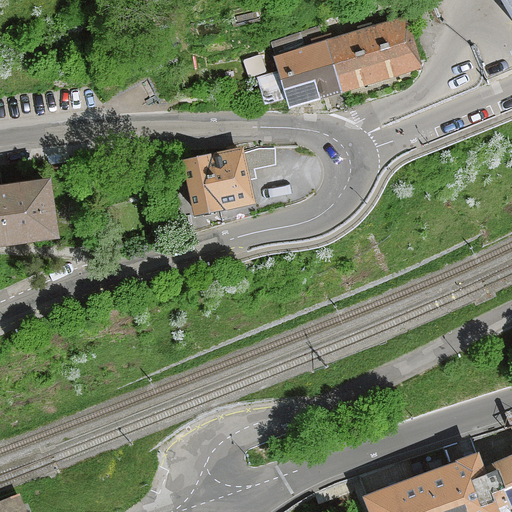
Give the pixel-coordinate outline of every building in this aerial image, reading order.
[(511,0),(502,0),(511,16),(511,0)] [(324,40),(340,95),(419,71),(403,17),(324,40)] [(340,95),(324,40),(272,55),(276,69),(256,75),(264,105),(285,99),(288,110),(340,95)] [(243,153),(247,171),(276,165),(275,149),(260,148),(243,153)] [(242,149),(182,163),(195,218),(254,204),(247,171),(243,153),(242,149)] [(0,241),(7,241),(59,233),(50,173),(0,180),(0,241)] [(511,453),(483,466),(479,452),(466,456),(456,460),(456,462),(366,496),(372,511),(510,511),(508,509),(511,508),(511,453)] [(0,511),(25,511),(18,493),(0,500),(0,511)]
